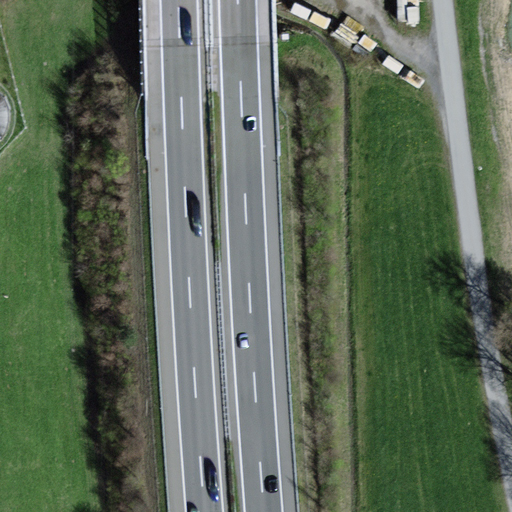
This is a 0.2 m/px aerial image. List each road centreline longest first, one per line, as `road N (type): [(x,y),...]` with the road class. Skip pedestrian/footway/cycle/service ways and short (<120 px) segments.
road 1 (motorway): [(264,511),(239,0)]
road 2 (motorway): [(179,0),(203,511)]
